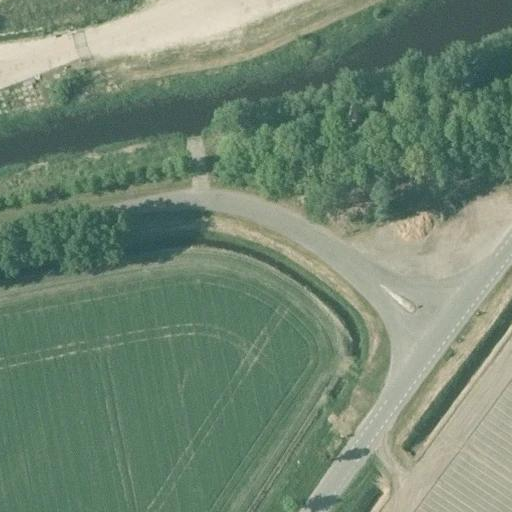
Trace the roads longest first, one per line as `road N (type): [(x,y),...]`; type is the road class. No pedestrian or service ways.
road 1 (unclassified): [(0,234),(172,203),(235,204),(300,231),(369,279)]
road 2 (track): [(229,0),(0,79)]
road 3 (tertiary): [(315,511),(432,349)]
